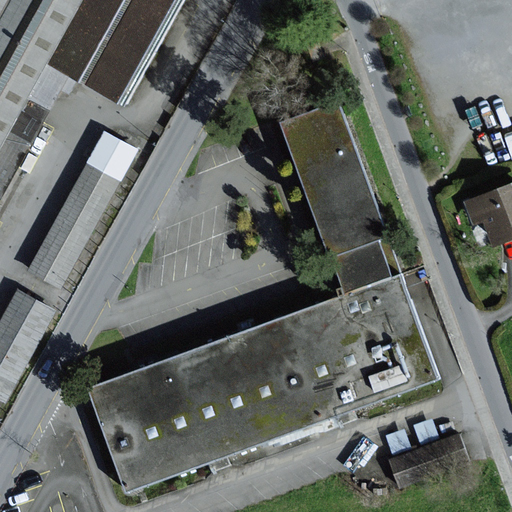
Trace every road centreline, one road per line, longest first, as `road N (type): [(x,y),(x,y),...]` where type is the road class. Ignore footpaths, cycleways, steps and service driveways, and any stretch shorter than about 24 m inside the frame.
road 1 (residential): [(0,468),(258,0)]
road 2 (residential): [(468,329),(347,0)]
road 3 (residential): [(511,442),(468,329)]
